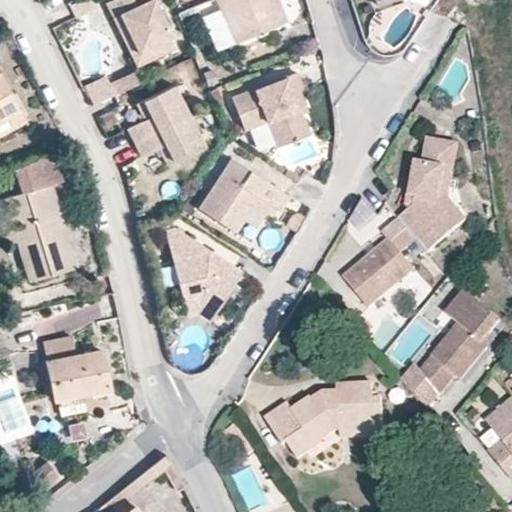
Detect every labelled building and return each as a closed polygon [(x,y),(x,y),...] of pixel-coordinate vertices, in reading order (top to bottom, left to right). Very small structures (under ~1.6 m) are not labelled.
[(171,37),(172,37),(154,0),(112,0),(106,3),(113,16),(119,13),(138,53),(171,37)] [(287,21),(277,0),(216,0),(235,43),(287,21)] [(137,66),(176,47),(171,37),(138,53),(119,13),(113,16),(137,66)] [(0,134),(26,120),(0,72),(0,134)] [(307,111),(299,90),(303,88),(297,72),(232,96),(245,130),(267,122),(277,146),(309,133),(302,114),(307,111)] [(108,80),(85,91),(94,108),(139,86),(133,74),(110,85),(108,80)] [(203,145),(173,84),(136,102),(143,118),(126,125),(141,156),(158,148),(166,163),(203,145)] [(417,161),(410,196),(410,197),(414,198),(413,207),(409,210),(398,219),(416,240),(427,253),(458,227),(437,202),(441,182),(451,184),(458,144),(428,139),(423,162),(417,161)] [(57,149),(14,169),(16,174),(21,194),(4,199),(16,242),(28,282),(77,268),(52,185),(67,181),(57,149)] [(289,195),(231,157),(198,208),(235,232),(242,219),(255,227),(265,212),(270,204),(275,208),(279,210),(289,195)] [(466,220),(448,198),(451,184),(441,182),(437,202),(458,227),(466,220)] [(362,196),(346,218),(362,229),(378,207),(362,196)] [(413,207),(414,198),(410,197),(410,196),(406,196),(404,204),(409,210),(413,207)] [(16,242),(4,199),(0,200),(0,222),(7,245),(16,242)] [(270,216),(275,208),(270,204),(265,212),(270,216)] [(415,269),(401,252),(416,240),(398,219),(382,232),(389,239),(343,277),(369,308),(415,269)] [(210,321),(242,272),(175,228),(164,231),(186,316),(198,313),(210,321)] [(490,335),(501,321),(465,291),(446,314),(459,323),(421,370),(441,394),(456,376),(461,380),(487,348),(482,344),(490,335)] [(487,348),(495,339),(490,335),(482,344),(487,348)] [(73,355),(69,338),(42,343),(46,361),(73,355)] [(107,389),(100,350),(73,355),(46,361),(53,399),(83,393),(107,389)] [(384,429),(383,399),(373,399),(372,383),(337,385),(337,391),(325,391),(329,397),(317,405),(311,397),(293,409),(288,403),(265,419),(282,446),(287,442),(298,459),(323,443),(322,440),(337,431),(340,431),(384,429)] [(317,405),(329,397),(325,391),(313,399),(317,405)] [(83,393),(53,399),(57,416),(86,410),(83,393)] [(511,399),(485,420),(502,440),(488,451),(511,479),(511,399)] [(252,442),(238,421),(222,432),(230,443),(237,438),(248,454),(257,449),(252,442)] [(384,436),(384,429),(340,431),(340,439),(384,436)] [(128,498),(163,469),(175,491),(183,486),(165,454),(97,509),(99,511),(122,511),(133,503),(128,498)] [(48,462),(31,477),(45,493),(62,478),(48,462)] [(140,511),(133,503),(122,511),(140,511)]
